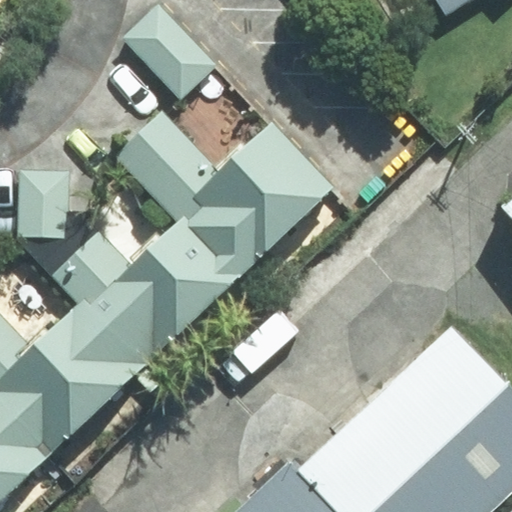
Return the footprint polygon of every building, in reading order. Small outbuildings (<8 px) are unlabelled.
[(434,0),(446,18),(474,0),(434,0)] [(163,1),(121,38),(178,103),(220,67),(163,1)] [(0,465),(321,165),(273,114),(216,167),(168,116),(121,160),(180,222),(138,261),(83,204),(29,255),(79,308),(33,352),(0,316),(0,465)] [(0,228),(19,229),(22,176),(0,175),(0,228)] [(511,404),(449,335),(289,478),(318,511),(491,511),(511,494),(511,404)] [(301,511),(266,473),(222,511),(301,511)]
